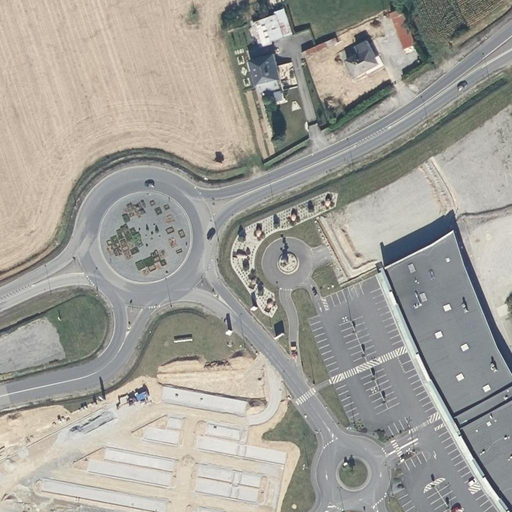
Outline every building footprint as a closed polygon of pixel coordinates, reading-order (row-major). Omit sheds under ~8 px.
[(276,11),(277,13),(256,21),(261,36),(264,46),(271,44),(270,40),(293,33),(284,8),(276,11)] [(413,44),(398,9),(389,14),(405,48),(413,44)] [(302,49),(306,64),(332,57),(329,46),(335,44),(334,41),(302,49)] [(357,52),(345,58),(352,73),(377,62),(369,46),(367,41),(355,47),(357,52)] [(273,52),(250,58),(257,85),(259,85),(261,92),(279,87),(277,80),(280,79),(273,52)] [(273,91),(276,102),(284,100),(281,89),(273,91)] [(511,511),(511,369),(501,349),(468,266),(458,232),(437,245),(389,269),(388,268),(386,270),(395,294),(398,300),(400,306),(422,357),(425,364),(428,369),(430,374),(433,381),(456,423),(464,439),(467,445),(473,455),(474,457),(476,461),(488,480),(491,485),(494,490),(498,495),(503,501),(510,511),(511,511)] [(507,511),(501,502),(503,501),(498,495),(494,490),(491,485),(488,480),(486,481),(481,473),(475,462),(476,461),(474,457),(473,455),(467,445),(464,439),(462,439),(432,383),(433,382),(433,381),(430,374),(428,369),(425,364),(422,357),(422,356),(420,357),(411,338),(398,307),(400,306),(398,300),(395,294),(394,295),(384,273),(378,275),(405,341),(426,387),(463,456),(487,496),(498,511),(507,511)] [(161,402),(245,415),(247,400),(163,388),(161,402)] [(138,401),(149,397),(146,390),(136,395),(138,401)] [(169,426),(179,427),(180,420),(170,419),(169,426)] [(65,495),(82,496),(82,489),(66,487),(65,495)]
